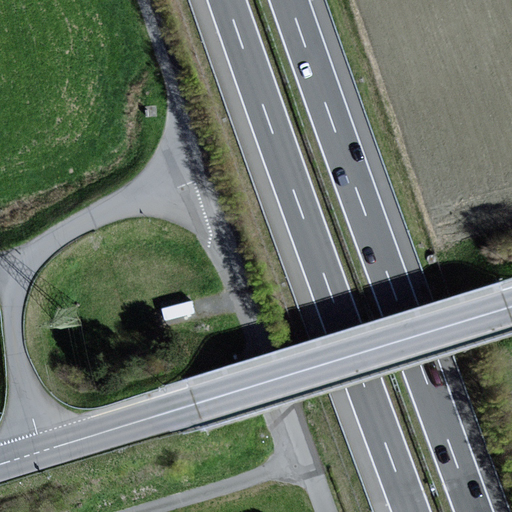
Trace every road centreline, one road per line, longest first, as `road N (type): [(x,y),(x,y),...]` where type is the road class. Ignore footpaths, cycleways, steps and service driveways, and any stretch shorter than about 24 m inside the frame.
road 1 (motorway): [(475,511),(290,0)]
road 2 (motorway): [(226,0),(410,511)]
road 3 (tertiary): [(38,453),(511,307)]
road 4 (tertiary): [(38,453),(15,349),(13,293),(21,271),(86,221),(202,176)]
road 5 (unclassified): [(306,459),(202,176)]
road 6 (unclassified): [(202,176),(145,0)]
road 7 (unclassified): [(306,459),(138,511)]
